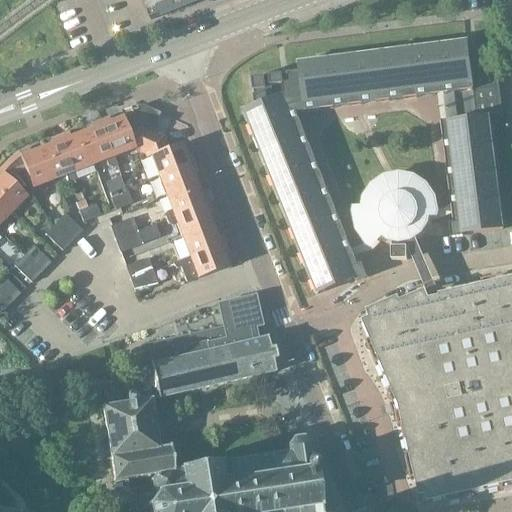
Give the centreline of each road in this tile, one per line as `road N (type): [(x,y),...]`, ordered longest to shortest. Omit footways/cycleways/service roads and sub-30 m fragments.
road 1 (residential): [(287,332),(175,47)]
road 2 (residential): [(287,332),(416,281),(511,261)]
road 3 (residential): [(357,511),(287,332)]
road 4 (tertiary): [(0,112),(175,47)]
road 5 (tertiary): [(175,47),(298,0)]
